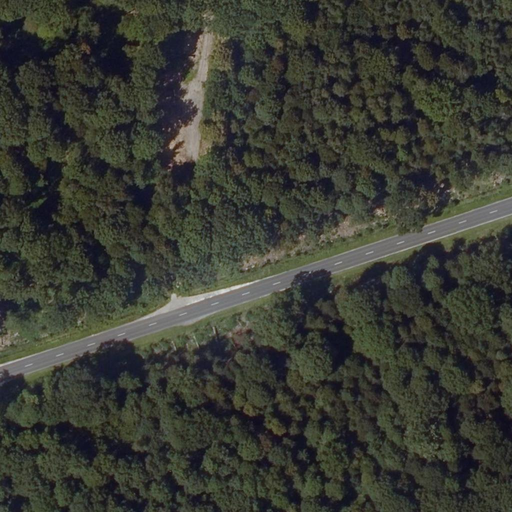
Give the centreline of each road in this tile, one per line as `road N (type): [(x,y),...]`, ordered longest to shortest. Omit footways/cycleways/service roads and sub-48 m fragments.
road 1 (primary): [(511,207),(0,377)]
road 2 (track): [(511,505),(0,474)]
road 3 (track): [(193,313),(230,0)]
road 4 (track): [(74,511),(0,406)]
